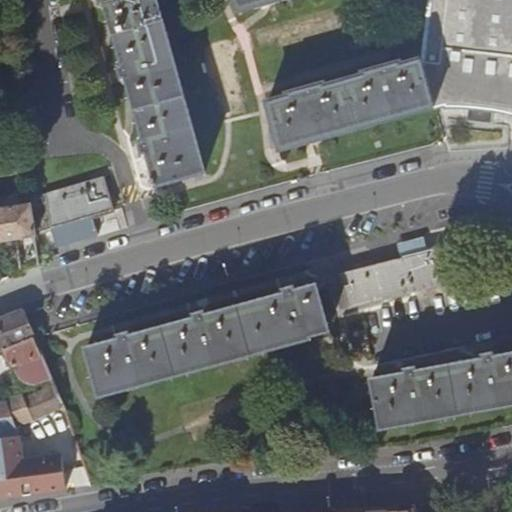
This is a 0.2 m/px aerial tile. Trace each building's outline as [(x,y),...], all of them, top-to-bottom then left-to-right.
[(101,0),(103,5),(108,3),(113,22),(114,26),(125,66),(120,67),(124,80),(128,79),(133,96),(136,105),(143,132),(146,142),(141,144),(144,156),(150,154),(157,180),(153,181),(154,187),(158,186),(158,187),(206,174),(202,158),(200,158),(187,114),(190,113),(181,82),(179,83),(166,38),(168,37),(160,6),(158,7),(155,0),(101,0)] [(237,0),(240,12),(256,8),(255,5),(274,0),(237,0)] [(511,0),(429,0),(422,60),(436,110),(444,107),(445,108),(456,108),(468,109),(468,114),(468,119),(491,122),(491,118),(492,112),(511,116),(511,0)] [(422,113),(436,110),(422,60),(403,66),(402,63),(391,67),(391,64),(385,66),(386,68),(366,74),(366,76),(326,87),(326,85),(315,88),(314,85),(307,88),(309,90),(289,96),(289,97),(270,102),(283,151),(300,146),(299,144),(304,143),(312,141),(344,132),(345,135),(376,126),(375,123),(421,111),(422,113)] [(25,152),(0,153),(0,167),(27,165),(25,152)] [(33,205),(38,235),(116,211),(107,178),(32,199),(33,205)] [(41,254),(38,235),(33,205),(0,210),(0,242),(18,240),(25,273),(42,267),(41,254)] [(341,275),(350,309),(464,279),(455,245),(341,275)] [(318,287),(298,293),(296,285),(283,289),(286,296),(207,318),(205,310),(194,314),(195,321),(133,338),(131,331),(118,335),(121,341),(88,351),(101,398),(118,394),(117,391),(162,378),(163,381),(194,373),(193,370),(237,358),(238,361),(269,352),(268,350),(330,332),(318,287)] [(15,367),(44,354),(37,338),(37,337),(26,311),(27,311),(26,308),(0,318),(0,353),(8,350),(15,367)] [(511,355),(498,358),(497,352),(484,355),(485,360),(420,373),(419,366),(406,369),(407,375),(374,381),(383,429),(400,426),(400,425),(446,416),(446,418),(477,412),(477,410),(511,403),(511,355)] [(18,428),(64,408),(53,381),(42,378),(47,390),(27,399),(25,395),(9,401),(18,428)] [(21,436),(18,428),(9,401),(8,399),(0,400),(0,497),(69,488),(64,455),(24,461),(21,437),(21,436)]
